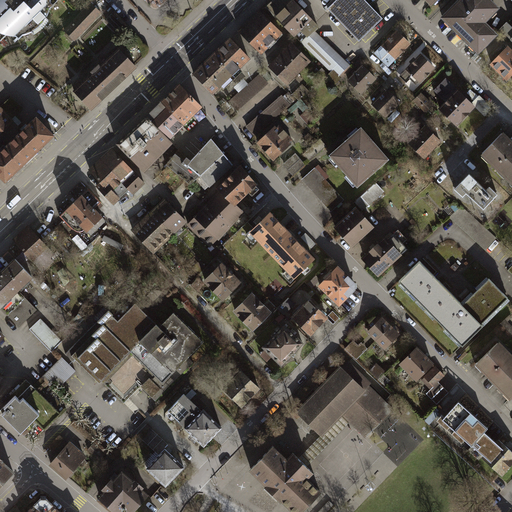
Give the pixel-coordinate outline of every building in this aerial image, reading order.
[(0,0),(0,41),(0,42),(7,35),(9,35),(13,36),(16,36),(19,39),(23,36),(26,34),(30,33),(33,32),(31,30),(38,24),(45,17),(46,18),(47,16),(48,14),(49,12),(50,9),(54,5),(51,2),(50,0),(26,0),(24,3),(26,5),(10,20),(5,15),(8,12),(5,8),(2,11),(0,9),(0,2),(2,1),(4,3),(7,0),(0,0)] [(318,26),(292,0),(274,0),(267,7),(301,42),(314,30),(318,26)] [(337,0),(329,8),(359,41),(382,19),(364,0),(337,0)] [(498,9),(488,0),(461,0),(443,20),(478,54),(495,36),(483,24),(498,9)] [(100,12),(91,4),(66,31),(75,40),(100,12)] [(281,32),(260,12),(240,32),(261,53),(267,46),(270,48),(277,41),(274,39),(281,32)] [(501,29),(511,40),(511,27),(507,23),(501,29)] [(349,66),(314,30),(301,42),(331,72),(337,78),(349,66)] [(410,44),(397,31),(375,53),(388,66),(410,44)] [(231,39),(213,56),(231,75),(249,58),(231,39)] [(309,61),(293,45),(270,67),(286,83),(309,61)] [(511,52),(508,48),(491,64),(507,80),(511,74),(511,52)] [(136,67),(119,49),(100,67),(99,66),(92,72),(94,73),(74,91),(91,109),(136,67)] [(434,67),(421,55),(400,76),(407,82),(413,76),(420,82),(434,67)] [(213,56),(194,74),(213,93),(221,85),(224,88),(232,80),(231,79),(233,77),(231,75),(213,56)] [(376,79),(363,66),(349,81),(362,93),(376,79)] [(326,77),(335,86),(339,81),(337,78),(331,72),(326,77)] [(261,74),(229,101),(238,111),(269,84),(261,74)] [(474,106),(446,79),(435,90),(447,102),(440,109),(457,125),(474,106)] [(180,84),(162,102),(184,124),(201,106),(180,84)] [(293,94),(299,101),(309,91),(303,84),(293,94)] [(399,91),(392,84),(372,104),(386,117),(401,102),(394,96),(399,91)] [(13,94),(0,107),(12,119),(25,107),(13,94)] [(291,105),(282,95),(246,126),(255,136),(291,105)] [(432,105),(422,95),(416,101),(426,111),(432,105)] [(479,96),(473,102),(486,115),(492,109),(479,96)] [(162,102),(146,117),(159,130),(168,139),(184,124),(162,102)] [(0,107),(0,106),(0,145),(5,141),(8,145),(10,143),(20,133),(17,130),(20,127),(12,119),(0,107)] [(146,117),(118,144),(131,157),(143,170),(172,143),(168,139),(159,130),(146,117)] [(20,133),(10,143),(27,161),(54,136),(36,118),(22,131),(20,133)] [(441,141),(425,126),(409,143),(425,158),(441,141)] [(291,144),(275,127),(258,143),(274,159),(291,144)] [(388,159),(361,129),(331,155),(358,186),(388,159)] [(511,143),(502,133),(482,153),(511,181),(511,143)] [(224,153),(212,139),(191,161),(204,172),(224,153)] [(304,154),(310,161),(327,146),(321,139),(304,154)] [(8,145),(0,152),(0,176),(6,182),(27,161),(10,143),(8,145)] [(100,161),(129,189),(133,193),(144,183),(113,148),(100,161)] [(166,164),(190,184),(200,176),(204,172),(191,161),(179,149),(166,164)] [(233,164),(224,153),(204,172),(200,176),(210,186),(233,164)] [(284,163),(295,174),(306,165),(295,153),(284,163)] [(113,203),(129,189),(100,161),(90,170),(101,183),(98,186),(113,203)] [(241,167),(218,188),(221,191),(235,204),(256,184),(241,167)] [(332,211),(345,200),(315,168),(303,179),(332,211)] [(486,189),(469,173),(454,189),(463,197),(466,194),(484,209),(498,194),(490,186),(486,189)] [(362,196),(369,204),(383,191),(376,183),(362,196)] [(80,223),(87,231),(102,217),(95,209),(102,202),(89,189),(60,216),(73,230),(80,223)] [(235,204),(221,191),(208,204),(230,225),(243,212),(235,204)] [(186,221),(166,200),(153,213),(173,233),(186,221)] [(230,225),(208,204),(188,224),(211,246),(230,225)] [(450,217),(486,250),(497,238),(494,235),(484,227),(462,206),(450,217)] [(335,227),(353,245),(373,227),(356,208),(335,227)] [(173,233),(153,213),(143,222),(163,243),(173,233)] [(270,213),(252,231),(295,276),(313,258),(270,213)] [(163,243),(143,222),(134,231),(154,252),(163,243)] [(29,227),(15,240),(42,270),(53,261),(50,257),(53,254),(29,227)] [(385,238),(363,258),(379,275),(407,249),(403,244),(407,240),(398,230),(387,240),(385,238)] [(15,259),(0,273),(0,306),(19,327),(37,309),(18,290),(32,276),(15,259)] [(399,281),(431,314),(452,294),(420,261),(399,281)] [(205,280),(223,298),(240,282),(222,264),(205,280)] [(338,267),(320,286),(339,304),(354,289),(355,283),(338,267)] [(308,284),(313,288),(321,280),(316,275),(308,284)] [(463,305),(482,324),(508,298),(489,278),(463,305)] [(235,311),(253,329),(270,312),(252,294),(235,311)] [(431,314),(463,346),(483,325),(482,324),(463,305),(452,294),(431,314)] [(101,318),(65,354),(74,362),(76,360),(100,383),(102,381),(112,370),(131,350),(134,353),(132,355),(154,377),(143,389),(155,401),(194,362),(189,358),(205,342),(174,311),(162,323),(134,296),(114,315),(109,310),(101,318)] [(289,297),(278,308),(284,314),(295,303),(289,297)] [(293,317),(311,334),(327,317),(309,300),(293,317)] [(393,323),(382,312),(366,328),(377,340),(393,323)] [(30,329),(51,352),(56,348),(63,341),(41,319),(30,329)] [(511,333),(511,327),(505,320),(501,323),(511,334),(511,333)] [(401,331),(393,323),(377,340),(385,348),(401,331)] [(263,347),(282,364),(303,342),(285,324),(263,347)] [(357,359),(364,351),(353,341),(346,349),(357,359)] [(511,357),(498,343),(478,362),(511,397),(511,396),(511,357)] [(433,364),(417,347),(400,364),(417,380),(433,364)] [(71,365),(62,357),(42,378),(50,386),(71,365)] [(341,367),(298,412),(321,435),(342,413),(367,436),(392,410),(368,386),(371,384),(349,362),(343,369),(341,367)] [(444,375),(436,366),(423,380),(431,388),(444,375)] [(259,388),(242,370),(224,389),(241,406),(259,388)] [(390,381),(383,375),(379,379),(386,385),(390,381)] [(201,378),(197,381),(208,391),(211,388),(201,378)] [(8,408),(2,414),(21,432),(27,438),(40,424),(45,429),(60,413),(26,380),(13,394),(15,396),(6,405),(8,408)] [(182,396),(168,410),(204,445),(222,427),(204,409),(202,411),(186,396),(193,389),(187,382),(177,392),(182,396)] [(448,394),(437,383),(426,394),(437,405),(448,394)] [(488,428),(458,401),(443,419),(472,445),(473,444),(484,432),(488,428)] [(158,454),(168,444),(147,424),(137,435),(158,454)] [(511,463),(511,450),(499,439),(496,443),(484,432),(473,444),(485,455),(483,457),(502,474),(511,463)] [(69,443),(51,463),(67,478),(85,458),(69,443)] [(94,443),(89,449),(100,459),(105,453),(94,443)] [(273,446),(251,468),(295,511),(300,511),(321,492),(307,478),(313,472),(293,453),(287,459),(273,446)] [(165,449),(147,468),(166,485),(184,466),(165,449)] [(0,484),(13,471),(0,458),(0,484)] [(117,511),(120,509),(129,508),(132,511),(147,494),(122,472),(100,497),(117,511)] [(41,499),(28,511),(61,511),(49,499),(41,499)]
